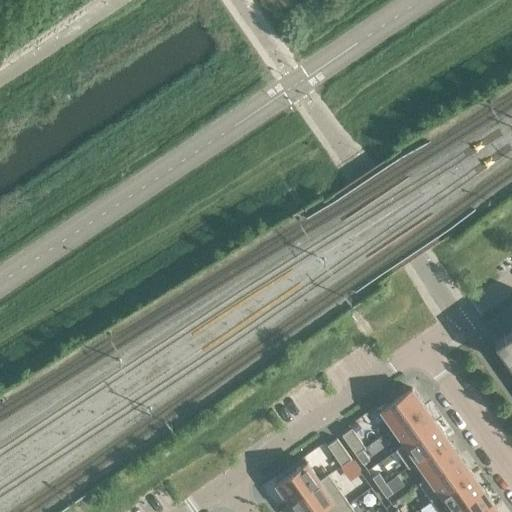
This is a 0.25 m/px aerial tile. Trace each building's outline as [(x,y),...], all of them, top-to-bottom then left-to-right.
[(511,364),(511,329),(494,342),(511,366),(511,364)] [(392,428),(424,406),(412,388),(380,410),(392,428)] [(424,406),(392,428),(404,444),(404,445),(436,422),(424,406)] [(412,464),(448,439),(436,422),(404,445),(404,444),(395,450),(396,451),(407,467),(408,468),(413,465),(412,464)] [(365,447),(351,428),(341,435),(355,454),(362,450),(365,447)] [(351,459),(337,439),(327,446),(341,466),(351,459)] [(448,439),(412,464),(413,465),(423,480),(424,481),(459,456),(448,439)] [(355,454),(362,464),(369,460),(362,450),(355,454)] [(431,501),(471,472),(459,456),(424,481),(423,480),(419,483),(419,484),(431,501)] [(307,462),(275,484),(288,503),(320,481),(319,480),(307,462)] [(471,472),(431,501),(438,511),(450,511),(483,489),(471,472)] [(385,483),(378,473),(372,478),(379,488),(385,483)] [(325,511),(335,511),(348,503),(328,475),(328,474),(319,480),(320,481),(288,503),(294,511),(314,511),(322,507),(325,511)] [(385,483),(379,488),(386,498),(392,493),(385,483)] [(483,489),(450,511),(485,511),(495,506),(483,489)] [(354,511),(348,503),(335,511),(354,511)]
